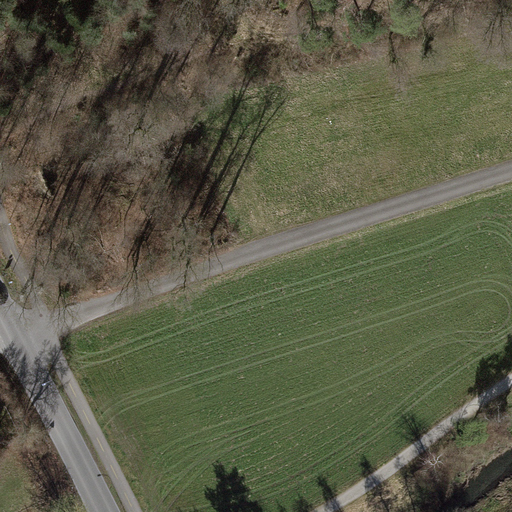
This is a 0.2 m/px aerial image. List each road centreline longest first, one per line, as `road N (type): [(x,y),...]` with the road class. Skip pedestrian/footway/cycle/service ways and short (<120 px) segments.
road 1 (tertiary): [(104,511),(0,304)]
road 2 (track): [(324,511),(511,384)]
